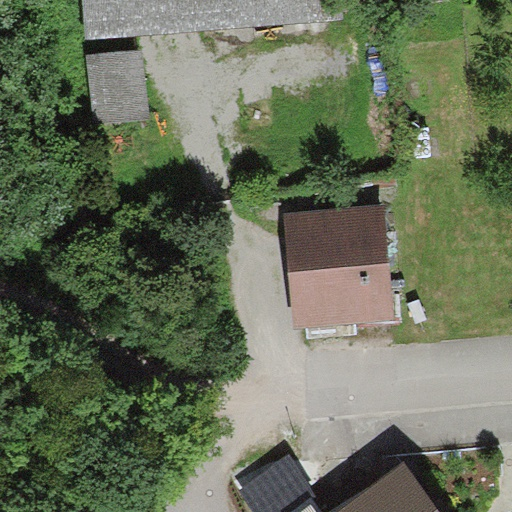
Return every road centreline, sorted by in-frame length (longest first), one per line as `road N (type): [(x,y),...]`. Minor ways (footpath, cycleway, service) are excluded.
road 1 (residential): [(511,376),(236,404),(156,511)]
road 2 (track): [(0,277),(236,404)]
